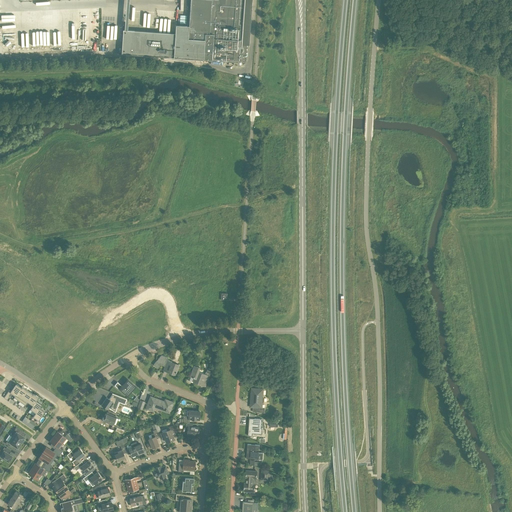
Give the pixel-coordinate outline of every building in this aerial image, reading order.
[(190,0),(189,26),(176,25),(175,33),(123,30),(121,53),(203,60),(244,62),(245,61),(246,45),(249,45),(252,0),(190,0)] [(43,352),(37,360),(39,361),(34,368),(39,372),(39,373),(45,363),(41,360),(43,357),(43,358),(46,354),(43,352)] [(178,364),(168,361),(168,360),(168,358),(168,357),(162,355),(161,355),(153,365),(154,365),(157,368),(163,362),(167,363),(163,371),(174,375),(178,364)] [(39,373),(44,376),(50,367),(45,364),(46,363),(45,363),(39,373)] [(189,376),(190,377),(189,381),(204,386),(206,381),(209,381),(210,371),(207,370),(204,374),(198,372),(200,368),(194,365),(189,376)] [(49,381),(56,371),(50,367),(44,376),(50,380),(49,381)] [(56,371),(49,381),(54,384),(60,375),(55,372),(56,371)] [(57,381),(62,384),(68,375),(63,372),(60,375),(54,384),(55,385),(57,381)] [(68,375),(62,384),(63,385),(65,381),(71,384),(77,375),(71,372),(68,375)] [(122,392),(122,391),(125,394),(134,385),(128,380),(122,386),(117,382),(114,385),(122,392)] [(21,385),(20,385),(15,382),(10,389),(8,388),(3,396),(6,398),(9,394),(8,394),(10,391),(14,394),(21,385)] [(19,398),(20,398),(26,388),(21,385),(14,394),(14,395),(15,394),(20,397),(19,398)] [(26,388),(20,398),(25,402),(32,392),(31,393),(26,389),(27,389),(26,388)] [(264,413),(265,408),(262,408),(262,403),(264,401),(264,398),(262,396),(263,389),(251,388),(250,407),(258,408),(257,412),(264,413)] [(28,408),(29,408),(37,396),(32,392),(25,402),(26,401),(31,405),(28,408)] [(109,400),(106,398),(101,405),(107,409),(109,407),(117,413),(120,403),(126,405),(128,401),(112,395),(110,399),(109,400)] [(31,416),(40,403),(35,400),(37,396),(29,408),(34,412),(31,416)] [(164,401),(150,396),(146,409),(153,411),(155,408),(169,413),(173,402),(165,399),(164,401)] [(142,410),(145,401),(140,400),(137,408),(142,410)] [(43,411),(38,407),(40,403),(31,416),(37,420),(43,411)] [(199,421),(200,412),(190,411),(190,415),(188,415),(188,416),(183,416),(183,422),(189,423),(190,420),(199,421)] [(116,417),(106,413),(105,416),(104,416),(102,421),(113,425),(116,417)] [(27,425),(30,420),(25,416),(22,421),(27,425)] [(248,436),(252,436),(252,433),(262,434),(263,428),(261,428),(262,419),(255,418),(254,421),(251,420),(251,427),(249,426),(248,436)] [(36,423),(30,420),(27,425),(32,429),(36,423)] [(198,435),(198,427),(192,427),(193,423),(186,423),(185,428),(187,428),(187,434),(198,435)] [(152,448),(159,445),(156,439),(160,437),(154,424),(151,425),(154,430),(153,430),(154,433),(151,434),(152,437),(148,439),(150,443),(147,444),(149,449),(152,447),(152,448)] [(167,440),(167,442),(174,439),(171,432),(176,430),(173,425),(166,428),(167,431),(160,434),(162,439),(164,438),(165,441),(167,440)] [(15,431),(12,436),(21,442),(25,437),(19,433),(21,431),(16,428),(14,430),(15,431)] [(54,437),(63,444),(63,443),(62,442),(65,438),(70,442),(72,439),(67,434),(64,437),(58,432),(57,432),(54,435),(54,436),(54,437)] [(7,441),(5,443),(10,447),(12,444),(18,448),(21,442),(12,436),(8,441),(7,441)] [(59,448),(63,444),(54,437),(53,437),(50,440),(50,441),(56,447),(54,449),(61,454),(62,451),(59,448)] [(133,443),(137,454),(140,453),(141,454),(144,452),(143,451),(140,444),(137,445),(136,442),(133,443)] [(135,455),(137,454),(133,443),(131,444),(132,447),(128,449),(131,456),(132,456),(132,457),(135,456),(135,455)] [(258,458),(259,451),(257,451),(257,449),(259,449),(259,445),(247,444),(247,449),(247,448),(247,449),(248,449),(248,453),(247,452),(246,459),(251,459),(251,457),(258,458)] [(0,453),(0,455),(2,457),(1,457),(5,460),(5,459),(9,461),(12,456),(9,454),(11,451),(4,447),(2,449),(3,450),(0,453)] [(61,454),(54,449),(53,452),(46,447),(45,448),(44,448),(42,451),(43,452),(42,452),(53,460),(56,455),(58,456),(61,454)] [(79,459),(84,455),(80,449),(74,454),(73,454),(74,455),(76,458),(72,462),(75,466),(81,462),(79,459)] [(117,461),(125,458),(121,450),(114,453),(115,454),(114,455),(117,461)] [(50,465),(53,460),(42,452),(42,453),(41,453),(38,457),(39,457),(39,458),(46,462),(44,465),(50,469),(52,466),(50,465)] [(81,470),(83,468),(85,472),(87,470),(91,468),(93,466),(88,460),(88,461),(84,464),(82,461),(81,462),(75,466),(70,470),(72,472),(76,470),(79,468),(81,470)] [(194,465),(195,462),(187,461),(187,460),(183,460),(183,464),(179,464),(178,472),(183,472),(183,470),(194,470),(195,470),(196,470),(196,469),(196,468),(196,467),(196,466),(195,466),(194,465)] [(50,469),(44,465),(42,468),(35,463),(35,464),(34,463),(31,467),(32,468),(43,476),(46,471),(48,472),(50,469)] [(155,470),(154,470),(157,478),(159,477),(160,479),(166,476),(165,474),(169,473),(166,465),(159,468),(158,466),(155,468),(155,470)] [(43,476),(32,468),(31,469),(31,468),(28,472),(29,473),(28,473),(37,479),(40,474),(43,476)] [(270,481),(271,471),(262,468),(261,480),(270,481)] [(94,474),(92,471),(83,478),(86,481),(88,480),(92,486),(95,484),(95,483),(96,482),(98,484),(102,481),(101,479),(102,478),(97,472),(94,474)] [(257,479),(257,471),(246,471),(246,479),(246,484),(244,484),(244,491),(255,492),(255,484),(254,484),(254,479),(257,479)] [(57,492),(66,486),(62,480),(66,477),(63,474),(56,479),(58,482),(53,486),(57,492)] [(126,486),(137,483),(136,480),(140,479),(139,476),(125,480),(126,486)] [(193,487),(194,478),(185,478),(185,482),(183,481),(182,491),(191,491),(191,486),(193,487)] [(137,483),(126,486),(128,492),(138,490),(137,483)] [(103,489),(101,484),(89,490),(90,493),(94,491),(96,498),(110,495),(108,487),(103,489)] [(66,486),(57,492),(61,498),(67,494),(69,497),(76,492),(74,488),(69,491),(66,486)] [(12,497),(18,501),(21,503),(22,502),(19,500),(21,498),(23,500),(25,497),(16,491),(12,497)] [(187,494),(176,493),(176,499),(181,500),(180,511),(184,511),(185,511),(190,511),(192,499),(186,498),(187,494)] [(16,505),(18,501),(12,497),(8,503),(17,509),(19,506),(16,505)] [(141,502),(140,497),(129,499),(131,506),(139,504),(140,508),(150,505),(148,500),(141,502)] [(71,511),(77,510),(74,499),(63,502),(65,507),(61,508),(61,511),(71,511)] [(107,502),(106,499),(97,501),(98,506),(101,505),(103,511),(113,509),(111,501),(107,502)] [(253,511),(254,509),(253,509),(253,502),(248,502),(248,509),(242,508),(242,511),(253,511)]
